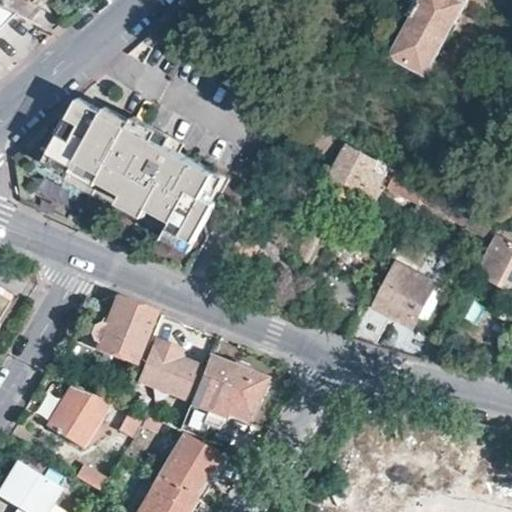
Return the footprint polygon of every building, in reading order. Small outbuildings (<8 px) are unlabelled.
[(0,7),(15,14),(30,20),(39,10),(31,4),(39,2),(41,0),(4,0),(0,4),(0,7)] [(427,71),(468,1),(466,0),(407,0),(405,5),(406,13),(412,17),(393,51),(427,71)] [(0,28),(15,14),(0,7),(0,28)] [(106,108),(81,95),(63,131),(53,150),(47,161),(73,174),(76,168),(101,181),(104,176),(129,189),(154,202),(179,215),(175,222),(200,235),(220,196),(216,194),(208,190),(220,167),(183,148),(167,140),(163,148),(153,143),(154,142),(154,140),(155,139),(155,138),(154,136),(154,134),(153,133),(152,132),(150,131),(132,121),(106,108)] [(302,113),(278,100),(270,115),(295,128),(302,113)] [(109,101),(106,108),(132,121),(135,115),(109,101)] [(167,140),(183,148),(187,139),(136,112),(135,115),(132,121),(150,131),(152,132),(167,140)] [(53,150),(63,131),(54,126),(49,135),(44,145),(53,150)] [(167,140),(152,132),(153,133),(154,134),(154,136),(155,138),(155,139),(154,140),(154,142),(153,143),(163,148),(167,140)] [(379,210),(398,165),(349,144),(330,189),(379,210)] [(228,171),(220,167),(208,190),(216,194),(228,171)] [(497,220),(492,218),(428,182),(421,196),(491,233),(497,220)] [(154,202),(129,189),(124,198),(150,211),(154,202)] [(195,245),(200,235),(175,222),(169,232),(195,245)] [(511,285),(511,239),(502,235),(501,234),(500,235),(500,236),(482,268),(482,269),(483,270),(483,271),(484,271),(511,285)] [(360,337),(377,344),(393,312),(416,323),(438,278),(401,259),(360,337)] [(138,304),(111,293),(101,320),(93,323),(89,334),(98,342),(97,347),(137,360),(157,312),(138,304)] [(0,314),(9,300),(0,294),(0,314)] [(180,399),(194,366),(179,360),(182,353),(156,342),(155,343),(151,341),(135,379),(140,381),(139,382),(180,399)] [(476,369),(501,375),(510,352),(487,343),(476,369)] [(210,355),(180,430),(203,439),(207,427),(219,431),(227,412),(250,422),(268,378),(210,355)] [(111,401),(71,385),(46,426),(83,447),(111,401)] [(135,440),(144,421),(129,413),(120,432),(135,440)] [(189,436),(163,478),(196,499),(201,502),(227,459),(189,436)] [(23,511),(64,511),(52,503),(62,489),(16,461),(0,489),(0,497),(4,500),(23,511)] [(106,477),(83,463),(76,475),(99,489),(106,477)] [(187,511),(196,499),(163,478),(141,511),(187,511)] [(23,511),(4,500),(0,506),(0,511),(23,511)]
